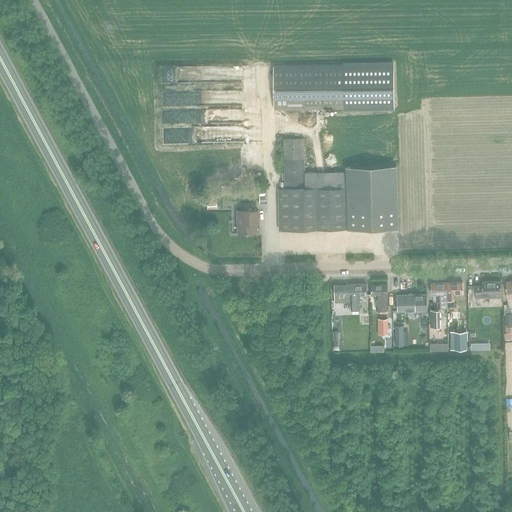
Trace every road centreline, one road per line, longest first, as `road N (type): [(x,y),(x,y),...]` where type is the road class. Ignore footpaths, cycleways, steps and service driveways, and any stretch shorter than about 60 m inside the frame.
road 1 (trunk): [(243,511),(0,58)]
road 2 (unclassified): [(264,268),(209,268),(171,245),(113,154),(34,0)]
road 3 (unclassified): [(264,268),(511,264)]
